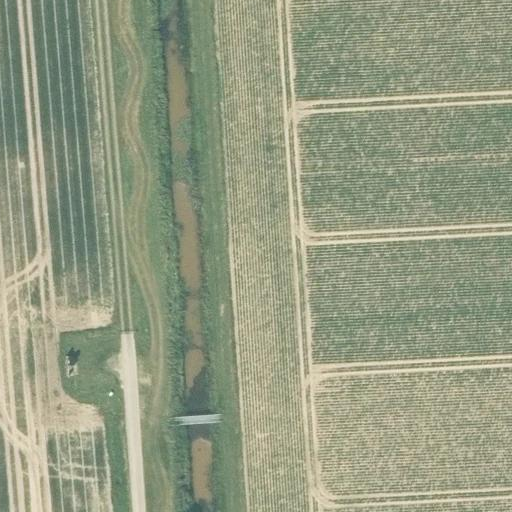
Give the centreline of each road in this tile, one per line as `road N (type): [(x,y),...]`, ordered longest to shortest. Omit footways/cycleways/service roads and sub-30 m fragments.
road 1 (track): [(100,0),(125,333)]
road 2 (unclassified): [(125,333),(138,511)]
